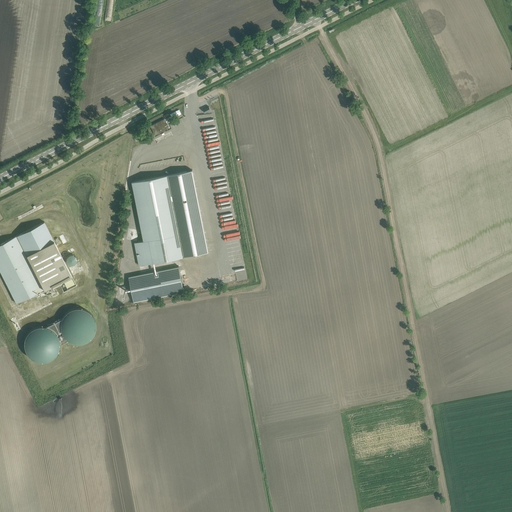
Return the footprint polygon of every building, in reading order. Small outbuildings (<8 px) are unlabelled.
[(153,131),(155,135),(159,133),(159,134),(159,133),(163,131),(165,130),(167,129),(167,130),(168,129),(167,129),(170,128),(165,119),(151,126),(153,130),(152,131),(153,131)] [(192,170),(132,182),(144,241),(135,242),(139,265),(209,251),(192,170)] [(45,221),(16,236),(43,289),(72,275),(45,221)] [(0,243),(0,270),(16,303),(43,289),(16,236),(0,243)] [(178,267),(128,276),(134,302),(185,292),(180,266),(178,266),(178,267)] [(60,325),(60,326),(60,328),(61,329),(61,331),(61,332),(62,334),(63,335),(64,337),(65,338),(66,339),(67,340),(68,341),(69,342),(71,343),(72,343),(74,344),(75,344),(77,344),(78,344),(80,344),(82,344),(83,344),(85,343),(86,343),(87,342),(89,341),(90,340),(91,339),(92,338),(93,337),(94,335),(95,334),(95,332),(96,331),(96,329),(96,328),(97,326),(96,325),(96,323),(96,321),(95,320),(95,319),(94,317),(93,316),(92,315),(91,313),(90,312),(89,311),(87,310),(86,310),(85,309),(83,309),(82,308),(80,308),(78,308),(77,308),(75,308),(74,309),(72,309),(71,310),(69,310),(68,311),(67,312),(66,313),(65,315),(64,316),(63,317),(62,319),(61,320),(61,321),(61,323),(60,325)] [(23,343),(23,345),(23,346),(23,348),(23,349),(24,351),(24,352),(25,354),(26,355),(27,356),(28,357),(29,358),(30,359),(32,360),(33,361),(35,362),(36,362),(38,362),(39,363),(41,363),(42,363),(44,362),(46,362),(47,362),(49,361),(50,360),(51,359),(53,358),(54,357),(55,356),(56,355),(56,354),(57,354),(57,353),(57,352),(58,352),(58,351),(58,349),(59,348),(59,346),(59,345),(59,343),(59,341),(58,340),(58,338),(57,337),(57,335),(56,334),(55,333),(54,332),(53,331),(51,330),(50,329),(49,328),(47,328),(46,327),(44,327),(42,326),(41,326),(39,326),(38,327),(36,327),(35,328),(33,328),(32,329),(30,330),(29,331),(28,332),(27,333),(26,334),(25,335),(24,337),(24,338),(23,340),(23,341),(23,343)]
